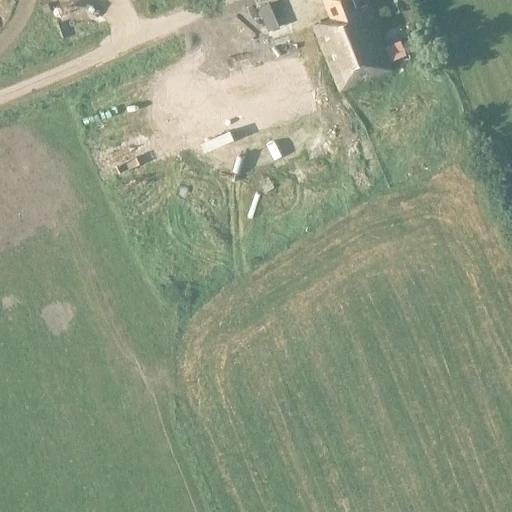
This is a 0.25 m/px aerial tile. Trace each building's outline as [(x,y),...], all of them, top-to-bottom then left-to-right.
[(321,0),(330,20),(313,27),(340,93),(393,71),(366,5),(359,8),(355,0),(321,0)] [(50,12),(48,5),(42,7),(44,14),(50,12)] [(231,48),(235,63),(246,60),(243,45),(256,42),(249,9),(226,14),(234,48),(231,48)] [(264,38),(282,31),(277,17),(258,25),(264,38)] [(405,55),(419,49),(415,38),(401,43),(405,55)] [(230,106),(246,124),(257,114),(241,96),(230,106)] [(325,178),(331,198),(349,192),(342,172),(325,178)] [(163,266),(147,248),(137,258),(165,286),(195,257),(184,246),(163,266)]
